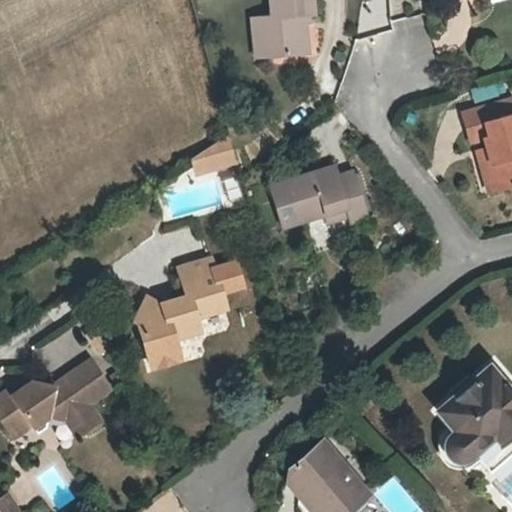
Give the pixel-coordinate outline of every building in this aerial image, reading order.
[(268,0),(270,17),(261,18),(265,58),(306,53),(303,14),(313,12),(311,0),(268,0)] [(265,58),(261,18),(251,19),(254,58),(265,58)] [(493,159),(486,160),(483,161),(491,194),(511,187),(511,102),(466,115),(474,144),(488,140),(491,149),(493,159)] [(198,172),(239,161),(231,132),(193,156),(198,172)] [(484,150),(486,160),(493,159),(491,149),(484,150)] [(343,209),(348,222),(363,217),(347,171),(332,177),(329,166),(265,188),(279,230),(335,211),(343,209)] [(340,225),(348,222),(343,209),(335,211),(340,225)] [(146,293),(134,317),(139,321),(142,335),(165,330),(165,332),(192,326),(190,313),(219,305),(215,288),(210,266),(208,257),(175,263),(182,291),(170,294),(167,297),(160,299),(146,293)] [(231,261),(210,266),(215,288),(236,283),(231,261)] [(90,345),(100,339),(91,326),(82,333),(90,345)] [(170,352),(165,332),(165,330),(142,335),(148,358),(170,352)] [(106,347),(100,339),(90,345),(96,353),(106,347)] [(0,389),(0,419),(5,428),(23,416),(27,422),(42,414),(62,417),(70,412),(81,428),(95,419),(85,402),(106,388),(88,360),(49,384),(29,380),(10,391),(6,386),(0,389)] [(453,460),(466,460),(474,453),(490,473),(511,453),(511,395),(488,367),(437,410),(454,430),(446,438),(444,449),(453,460)] [(19,378),(6,386),(10,391),(29,380),(19,378)] [(73,433),(81,428),(70,412),(62,417),(73,433)] [(10,434),(27,422),(23,416),(5,428),(10,434)] [(289,482),(312,511),(329,499),(339,511),(353,511),(371,498),(325,441),(291,467),(289,482)] [(22,511),(9,491),(0,496),(0,506),(3,511),(22,511)] [(169,493),(145,510),(147,511),(173,511),(180,507),(169,493)] [(312,511),(313,511),(339,511),(329,499),(312,511)]
